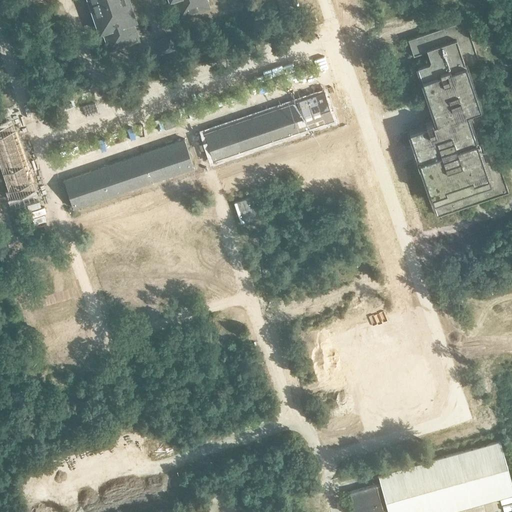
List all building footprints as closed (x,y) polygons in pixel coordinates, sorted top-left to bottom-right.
[(89,0),(100,33),(104,31),(110,49),(138,39),(132,21),(135,20),(128,0),(89,0)] [(170,0),(174,0),(180,16),(208,7),(205,0),(170,0)] [(295,0),(277,0),(282,13),(298,7),(295,0)] [(171,36),(155,41),(159,54),(175,49),(171,36)] [(480,108),(466,68),(466,65),(449,71),(448,68),(438,71),(439,74),(435,76),(439,89),(426,93),(436,122),(433,123),(432,120),(425,122),(426,125),(409,131),(418,156),(413,158),(417,168),(421,166),(438,215),(509,191),(494,148),(480,152),(478,147),(483,145),(479,135),(475,137),(472,128),(486,123),(480,108)] [(324,91),(203,132),(213,160),(333,119),(324,91)] [(12,121),(0,124),(0,165),(8,189),(5,190),(8,199),(35,189),(32,180),(34,180),(17,129),(15,130),(12,121)] [(184,139),(64,180),(73,207),(193,166),(184,139)] [(334,419),(324,423),(326,429),(336,425),(334,419)]
